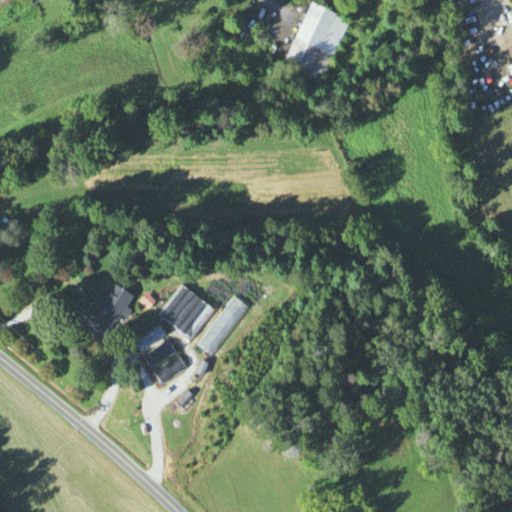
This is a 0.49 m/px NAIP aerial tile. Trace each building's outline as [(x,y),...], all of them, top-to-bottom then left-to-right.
[(280,70),(319,85),(345,19),(306,4),(280,70)] [(85,323),(105,335),(127,298),(108,286),(85,323)] [(177,288),(154,318),(185,343),(209,313),(177,288)] [(244,310),(228,298),(192,346),(208,358),(244,310)] [(172,355),(155,328),(129,344),(146,371),(172,355)] [(183,371),(175,358),(149,375),(158,388),(183,371)]
